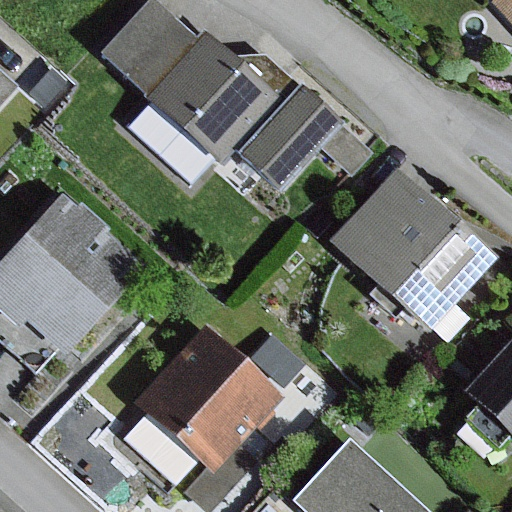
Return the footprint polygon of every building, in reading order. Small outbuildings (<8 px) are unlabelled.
[(198,39),(152,0),(151,0),(100,56),(145,98),(198,39)] [(511,0),(493,0),(489,4),(511,28),(511,0)] [(198,39),(145,98),(220,169),(236,152),(299,87),(269,57),(234,57),(205,31),(198,39)] [(0,107),(19,87),(0,69),(0,107)] [(346,125),(301,86),(299,87),(236,152),(281,195),(322,151),(352,178),(373,154),(344,127),(346,125)] [(499,258),(397,169),(327,243),(429,335),(499,258)] [(76,206),(63,195),(0,263),(0,311),(20,331),(28,323),(66,358),(145,269),(107,234),(110,231),(80,202),(76,206)] [(283,399),(206,327),(135,407),(206,470),(183,496),(201,511),(213,511),(258,462),(240,446),(283,399)] [(511,341),(465,393),(511,437),(511,341)] [(334,390),(321,376),(301,398),(314,410),(334,390)] [(427,511),(349,440),(291,502),(301,511),(427,511)]
